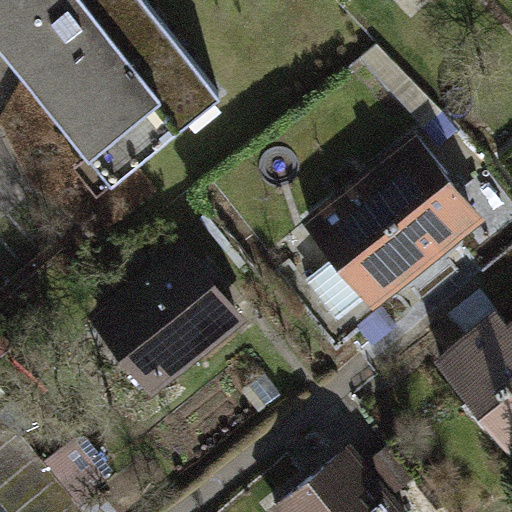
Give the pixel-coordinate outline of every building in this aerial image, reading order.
[(0,0),(0,39),(111,182),(241,99),(165,0),(0,0)] [(418,144),(312,225),(346,270),(358,261),(382,291),(475,219),(418,144)] [(195,244),(107,316),(164,385),(253,313),(195,244)] [(498,319),(450,360),(495,415),(508,404),(511,408),(511,333),(511,334),(498,319)] [(89,511),(0,404),(0,503),(7,511),(89,511)] [(406,511),(352,442),(274,503),(281,511),(406,511)]
